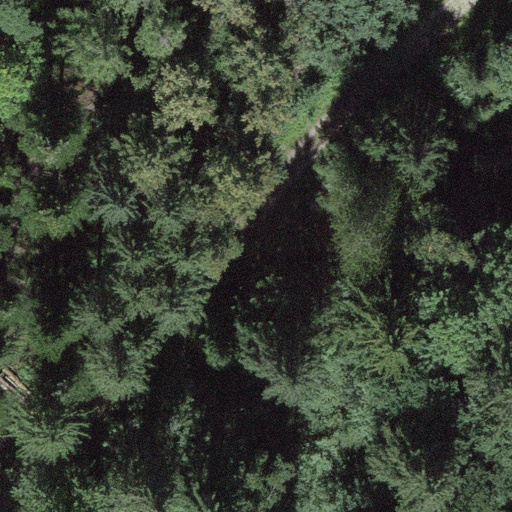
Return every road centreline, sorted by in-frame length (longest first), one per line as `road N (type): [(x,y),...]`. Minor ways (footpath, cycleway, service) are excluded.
road 1 (track): [(23,511),(262,215),(492,0)]
road 2 (track): [(262,215),(511,270)]
